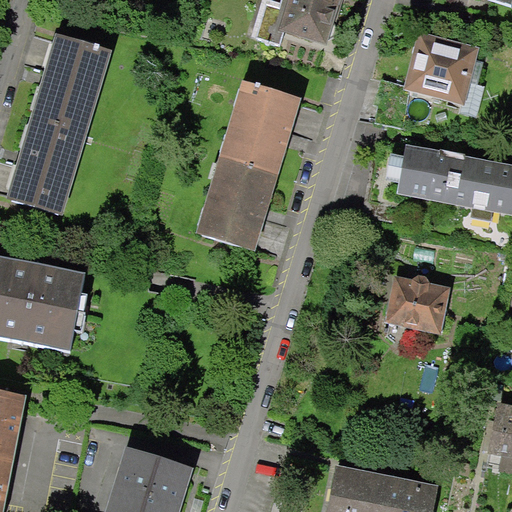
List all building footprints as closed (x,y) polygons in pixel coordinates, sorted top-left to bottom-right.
[(273,37),(285,0),(279,0),(277,10),(261,5),(249,42),(278,51),(282,40),(273,37)] [(337,0),(285,0),(273,37),(282,40),(324,50),(337,0)] [(511,0),(468,0),(510,12),(511,0)] [(478,52),(415,36),(400,96),(463,112),(478,52)] [(109,57),(51,39),(3,196),(61,213),(109,57)] [(248,82),(202,236),(254,251),(300,98),(248,82)] [(511,170),(402,152),(394,201),(511,220),(511,170)] [(0,340),(70,354),(86,274),(0,257),(0,340)] [(410,290),(396,287),(388,324),(440,336),(449,296),(428,291),(429,285),(412,281),(410,290)] [(4,511),(28,395),(0,389),(0,511),(4,511)] [(511,410),(495,407),(485,454),(504,458),(501,472),(511,474),(511,410)] [(158,455),(125,445),(104,511),(177,511),(192,466),(158,455)] [(311,511),(323,472),(288,462),(273,511),(311,511)] [(431,511),(436,490),(333,471),(325,511),(431,511)]
